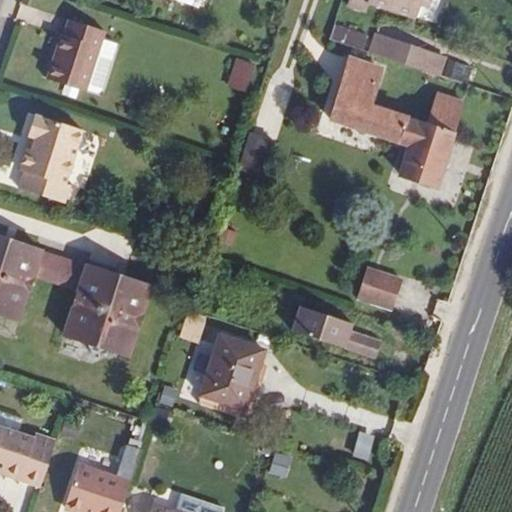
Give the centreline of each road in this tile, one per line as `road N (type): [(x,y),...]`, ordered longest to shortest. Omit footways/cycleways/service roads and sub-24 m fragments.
road 1 (secondary): [(413,511),(511,214)]
road 2 (unknown): [(310,0),(265,135)]
